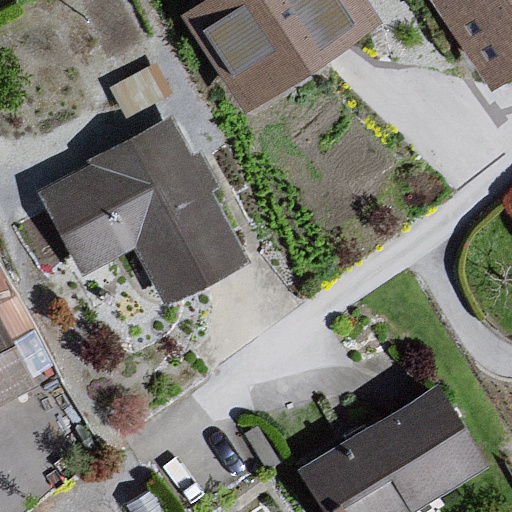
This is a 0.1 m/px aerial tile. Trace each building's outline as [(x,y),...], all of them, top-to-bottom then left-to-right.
[(232,0),(200,22),(265,114),(401,32),(376,0),(232,0)] [(511,0),(437,0),(493,76),(511,63),(511,0)] [(186,131),(51,201),(103,280),(152,258),(182,309),(268,270),(186,131)] [(0,310),(0,406),(42,383),(0,310)] [(433,379),(294,465),(325,511),(411,511),(412,505),(488,458),(433,379)]
